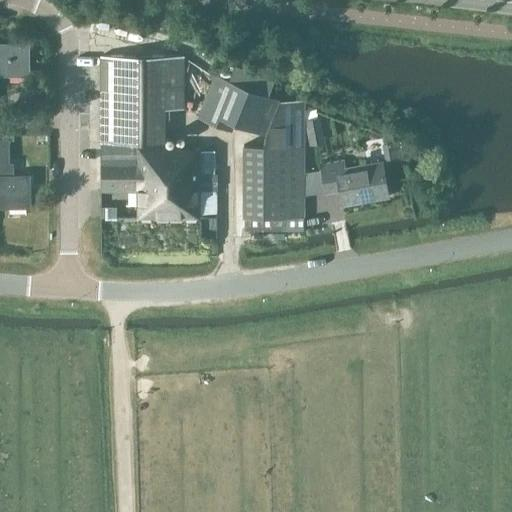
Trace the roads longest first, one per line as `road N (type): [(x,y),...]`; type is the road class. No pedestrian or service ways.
road 1 (residential): [(68,288),(229,289),(511,241)]
road 2 (residential): [(68,288),(70,49),(58,23),(28,0)]
